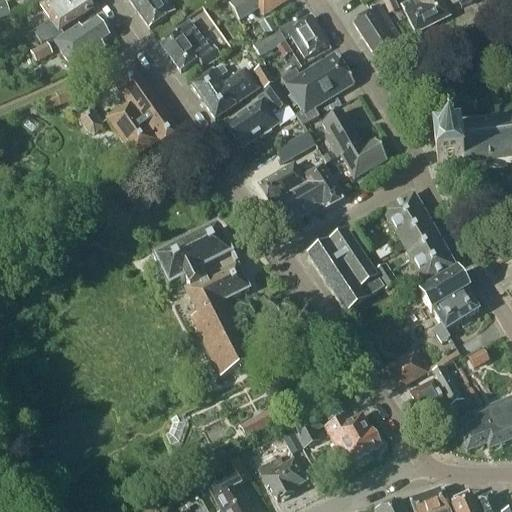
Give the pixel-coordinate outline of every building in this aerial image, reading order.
[(85,0),(51,0),(39,9),(49,23),(33,35),(41,46),(63,37),(60,34),(93,11),(85,0)] [(130,0),(129,1),(148,29),(172,12),(163,0),(130,0)] [(291,0),(251,0),(241,0),(230,7),(240,23),(259,11),(263,18),(291,0)] [(398,12),(393,0),(381,0),(388,16),(398,12)] [(415,0),(400,8),(417,35),(449,19),(436,0),(415,0)] [(448,0),(453,7),(458,4),(461,10),(480,0),(448,0)] [(0,3),(0,20),(10,17),(5,2),(0,3)] [(400,41),(378,6),(370,12),(370,13),(353,24),(374,58),(400,41)] [(259,26),(267,39),(276,33),(268,20),(259,26)] [(290,26),(279,33),(285,43),(291,39),(304,60),(328,46),(311,20),(293,32),(290,26)] [(98,25),(96,23),(82,33),(78,28),(53,46),(72,72),(104,50),(100,45),(108,39),(107,37),(108,32),(103,25),(98,25)] [(215,50),(210,53),(189,24),(159,47),(180,74),(197,61),(203,70),(220,57),(215,50)] [(285,43),(279,33),(255,49),(262,60),(277,50),(283,59),(291,54),(285,43)] [(36,65),(52,55),(47,46),(30,55),(36,65)] [(295,118),(302,129),(319,119),(314,111),(353,88),(334,58),(300,79),(295,72),(280,81),(301,115),(295,118)] [(252,74),(263,91),(273,85),(263,67),(252,74)] [(230,82),(220,68),(213,73),(191,89),(215,122),(258,91),(244,72),(230,82)] [(134,161),(158,144),(159,146),(178,133),(137,75),(116,90),(127,106),(105,121),(134,161)] [(77,101),(71,88),(43,100),(47,110),(59,105),(60,108),(77,101)] [(275,114),(276,116),(288,108),(274,88),(257,100),(259,104),(225,129),(242,153),(279,127),(271,117),(275,114)] [(104,129),(90,109),(80,117),(79,123),(89,136),(94,136),(104,129)] [(343,162),(363,150),(343,115),(323,127),(329,139),(326,141),(338,160),(341,159),(343,162)] [(463,168),(464,174),(511,167),(511,124),(458,132),(460,141),(433,144),(436,171),(463,168)] [(293,141),(266,158),(273,169),(300,151),(293,141)] [(363,150),(343,162),(354,182),(386,163),(375,143),(363,150)] [(293,166),(257,189),(285,232),(321,209),(325,214),(343,202),(322,168),(302,180),(293,166)] [(382,214),(403,250),(433,233),(412,197),(382,214)] [(249,293),(227,249),(216,229),(152,262),(168,293),(180,287),(196,319),(190,322),(221,380),(257,361),(227,304),(249,293)] [(433,233),(403,250),(411,263),(441,246),(433,233)] [(346,315),(383,290),(345,234),(308,258),(346,315)] [(455,272),(441,246),(411,263),(425,289),(455,272)] [(379,280),(389,274),(384,267),(375,273),(379,280)] [(395,285),(389,274),(379,280),(386,291),(395,285)] [(432,334),(440,346),(449,341),(445,334),(478,314),(466,294),(468,293),(457,275),(420,298),(432,317),(433,317),(440,329),(432,334)] [(476,336),(456,347),(462,359),(483,348),(476,336)] [(482,350),(498,388),(511,382),(511,361),(503,341),(482,350)] [(386,372),(399,392),(426,375),(413,355),(386,372)] [(463,402),(444,369),(429,377),(433,384),(410,397),(417,409),(416,410),(425,426),(448,413),(447,411),(463,402)] [(460,427),(455,429),(466,455),(486,447),(489,452),(511,442),(511,400),(469,418),(458,423),(460,427)] [(279,423),(272,410),(238,429),(245,441),(279,423)] [(322,431),(314,416),(291,428),(304,453),(319,445),(314,435),(322,431)] [(369,433),(361,418),(345,427),(342,421),(324,431),(338,456),(339,455),(346,468),(380,450),(371,432),(369,433)] [(279,435),(291,457),(302,451),(290,429),(279,435)] [(209,493),(220,511),(249,511),(243,501),(245,500),(239,490),(250,483),(238,461),(220,471),(227,483),(209,493)] [(293,461),(282,468),(279,461),(258,473),(267,489),(268,488),(277,504),(293,495),(291,492),(306,483),(293,461)] [(183,475),(171,484),(176,491),(188,481),(183,475)] [(446,511),(439,492),(409,502),(412,511),(446,511)] [(171,497),(153,506),(155,511),(152,511),(187,511),(185,508),(178,511),(171,511),(169,508),(175,505),(171,497)] [(450,507),(452,511),(477,511),(471,497),(450,507)] [(497,511),(491,498),(478,504),(481,511),(497,511)]
